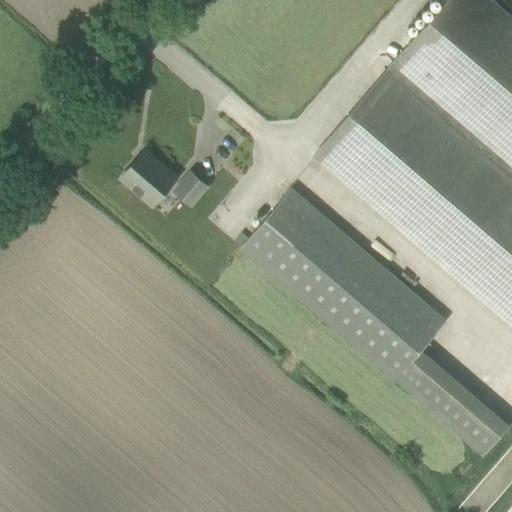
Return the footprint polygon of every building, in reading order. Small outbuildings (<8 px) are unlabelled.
[(389,73),(316,158),(511,326),(511,17),(492,0),(451,0),(396,65),(397,67),(391,74),(389,73)] [(152,205),(175,178),(144,150),(120,177),(152,205)] [(190,204),(206,186),(191,172),(175,191),(190,204)] [(290,188),(240,247),(483,455),(509,425),(421,349),(445,321),(290,188)] [(504,511),(511,511),(511,496),(508,499),(511,487),(511,455),(510,454),(487,468),(483,477),(480,476),(474,495),(492,501),(498,511),(499,511),(506,508),(504,511)]
